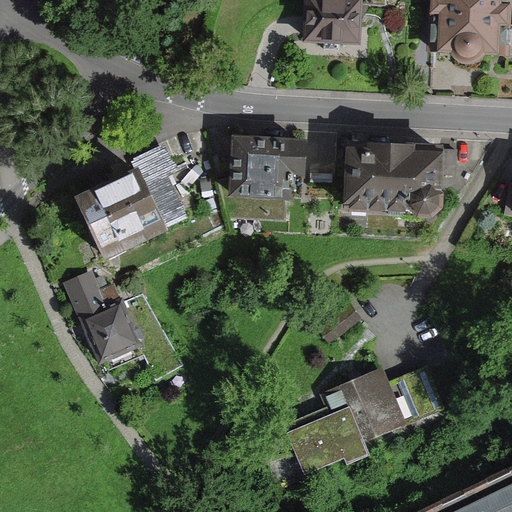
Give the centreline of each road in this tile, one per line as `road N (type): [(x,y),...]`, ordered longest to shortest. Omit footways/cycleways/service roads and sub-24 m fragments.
road 1 (residential): [(126,78),(204,101),(511,120)]
road 2 (residential): [(0,211),(126,78)]
road 3 (residential): [(23,18),(126,78)]
